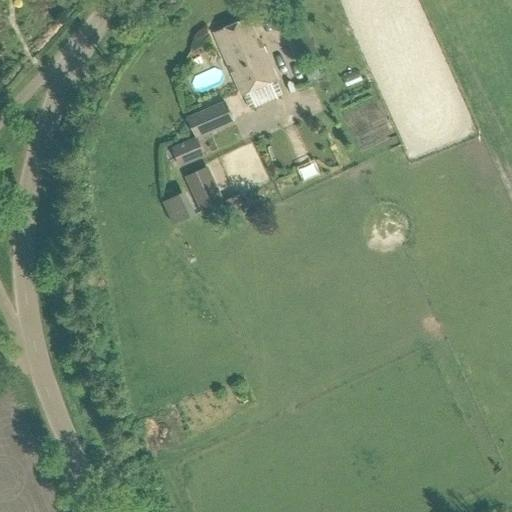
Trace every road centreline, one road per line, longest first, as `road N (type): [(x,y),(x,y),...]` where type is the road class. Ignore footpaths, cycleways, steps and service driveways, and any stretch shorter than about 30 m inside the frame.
road 1 (tertiary): [(32,358),(21,279),(23,203),(43,118),(68,61)]
road 2 (tertiary): [(99,511),(32,358)]
